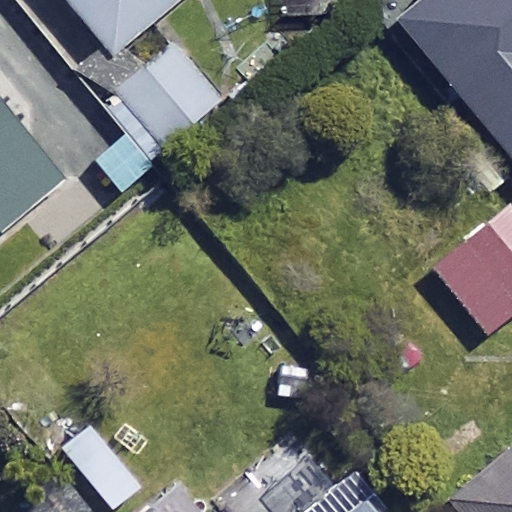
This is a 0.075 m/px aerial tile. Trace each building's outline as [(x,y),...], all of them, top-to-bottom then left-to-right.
[(65,0),(116,61),(189,0),(65,0)] [(511,0),(422,0),(396,22),(511,160),(511,0)] [(0,236),(61,185),(0,112),(0,236)] [(126,137),(92,166),(123,201),(156,171),(126,137)] [(511,318),(511,214),(437,273),(487,337),(511,318)] [(116,511),(141,491),(96,439),(70,461),(113,511),(116,511)] [(511,511),(511,458),(453,506),(457,511),(511,511)] [(197,511),(182,491),(154,511),(197,511)] [(384,511),(375,500),(361,511),(384,511)]
